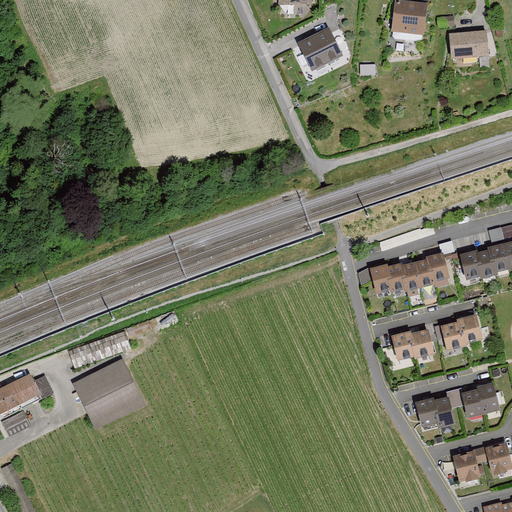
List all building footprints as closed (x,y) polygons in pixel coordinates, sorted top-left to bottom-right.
[(430,7),(399,4),(399,3),(397,34),(427,37),(430,7)] [(330,28),(298,44),(314,75),(346,59),(330,28)] [(488,34),(454,38),(457,63),(491,59),(488,34)] [(511,244),(463,257),(469,281),(509,271),(511,270),(511,244)] [(389,267),(373,271),(381,299),(395,295),(396,298),(409,294),(410,298),(422,295),(421,292),(436,288),(436,286),(452,281),(445,255),(429,259),(430,261),(404,268),(404,266),(389,270),(389,267)] [(482,322),(446,332),(452,354),(487,344),(482,322)] [(74,365),(130,351),(126,333),(69,347),(74,365)] [(398,341),(399,341),(404,366),(438,359),(433,334),(398,341)] [(126,363),(77,386),(98,431),(147,407),(126,363)] [(33,375),(0,391),(0,416),(43,395),(33,375)] [(497,390),(467,398),(474,423),(504,415),(497,390)] [(459,429),(453,403),(438,406),(438,404),(420,408),(426,433),(443,430),(443,432),(459,429)] [(7,434),(17,431),(15,426),(25,423),(22,414),(3,420),(7,434)] [(511,448),(492,454),(498,479),(511,475),(511,448)] [(484,482),(478,457),(459,462),(465,487),(484,482)] [(16,501),(26,497),(14,463),(3,467),(16,501)]
